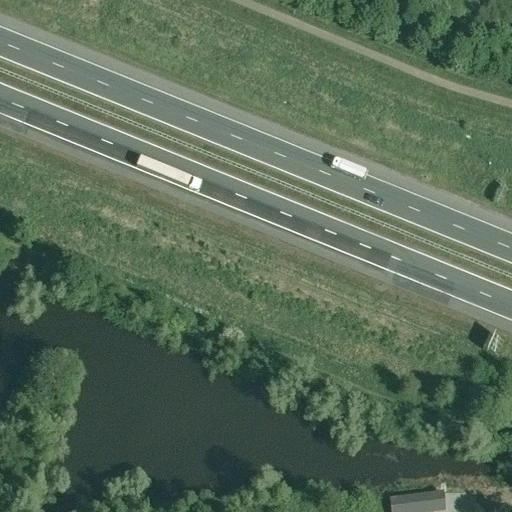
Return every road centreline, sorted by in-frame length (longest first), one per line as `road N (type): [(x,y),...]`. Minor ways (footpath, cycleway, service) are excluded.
road 1 (motorway): [(0,98),(511,306)]
road 2 (motorway): [(511,249),(0,42)]
